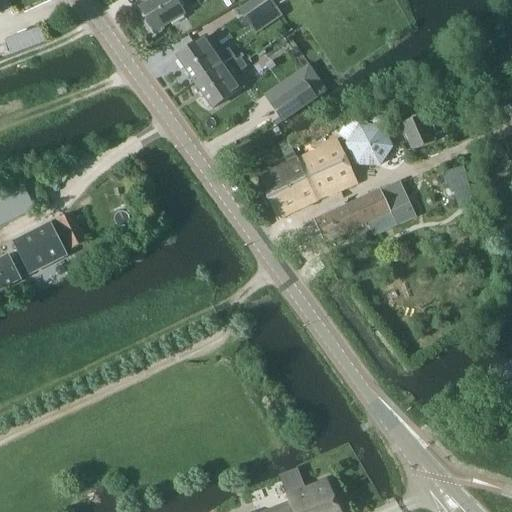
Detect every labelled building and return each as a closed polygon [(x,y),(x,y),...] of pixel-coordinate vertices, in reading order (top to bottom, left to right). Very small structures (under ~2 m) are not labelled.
[(150,0),(138,8),(152,33),(184,15),(179,7),(182,5),(179,0),(150,0)] [(277,9),(271,0),(254,0),(238,11),(250,28),(277,9)] [(176,57),(194,83),(233,56),(230,50),(222,55),(208,35),(176,57)] [(233,56),(194,83),(212,109),(244,87),(236,75),(247,68),(241,59),(237,62),(233,56)] [(317,101),(306,85),(275,104),(286,119),(317,101)] [(424,116),(400,126),(411,153),(435,143),(424,116)] [(287,166),(259,179),(279,219),(355,182),(336,143),(297,162),(289,145),(279,149),(287,166)] [(36,183),(17,192),(0,201),(0,205),(0,206),(0,229),(48,205),(36,183)] [(381,189),(314,219),(324,241),(366,223),(371,233),(396,223),(381,189)] [(71,214),(15,242),(31,274),(63,257),(58,248),(62,246),(65,253),(86,242),(71,214)] [(9,256),(0,260),(0,289),(19,281),(9,256)] [(511,360),(506,364),(498,368),(506,382),(511,378),(511,360)] [(511,382),(509,384),(503,387),(511,401),(511,382)] [(281,481),(289,502),(293,511),(341,511),(329,482),(306,490),(300,474),(281,481)]
